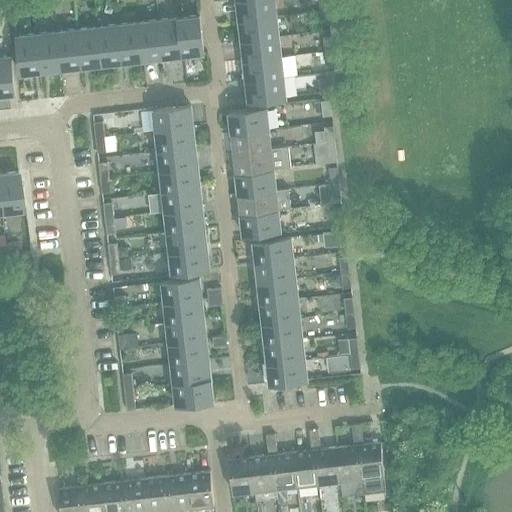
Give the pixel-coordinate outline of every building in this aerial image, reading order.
[(236,0),(239,20),(277,15),(274,0),(236,0)] [(327,0),(318,0),(319,10),(328,9),(327,0)] [(20,12),(34,10),(33,2),(19,3),(20,12)] [(319,10),(321,25),(330,24),(328,9),(319,10)] [(232,11),(218,13),(219,22),(233,20),(232,11)] [(199,14),(178,17),(182,54),(203,52),(199,14)] [(241,40),(279,35),(277,15),(239,20),(241,40)] [(168,56),(182,54),(178,17),(158,19),(162,60),(169,59),(168,56)] [(156,60),(162,60),(158,19),(138,21),(142,59),(156,57),(156,60)] [(233,20),(219,22),(219,30),(234,29),(233,20)] [(128,60),(142,59),(138,21),(118,23),(122,64),(128,63),(128,60)] [(116,65),(122,64),(118,23),(97,26),(102,63),(115,62),(116,65)] [(88,65),(102,63),(97,26),(77,28),(82,69),(88,68),(88,65)] [(75,69),(82,69),(77,28),(57,30),(61,68),(75,66),(75,69)] [(47,69),(61,68),(57,30),(37,33),(41,73),(47,72),(47,69)] [(35,74),(41,73),(37,33),(16,35),(20,72),(34,71),(35,74)] [(241,40),(244,60),(281,55),(279,35),(241,40)] [(322,37),(324,51),(333,50),(331,36),(322,37)] [(324,51),(326,66),(335,64),(333,50),(324,51)] [(237,52),(222,53),(223,62),(238,60),(237,52)] [(11,55),(0,55),(0,94),(7,94),(7,97),(15,96),(11,55)] [(246,80),(283,75),(281,55),(244,60),(246,80)] [(238,60),(223,62),(224,71),(239,69),(238,60)] [(286,97),(283,75),(246,80),(248,101),(286,97)] [(159,77),(144,78),(145,87),(160,86),(159,77)] [(320,93),(329,92),(327,77),(318,78),(320,93)] [(64,87),(49,89),(50,98),(65,96),(64,87)] [(323,115),(331,114),(330,100),(321,101),(323,115)] [(155,130),(193,126),(190,105),(153,109),(155,130)] [(228,132),(269,128),(266,107),(229,112),(230,125),(227,125),(228,132)] [(103,122),(94,123),(95,137),(96,137),(105,136),(103,122)] [(158,150),(195,146),(193,126),(155,130),(158,150)] [(333,126),(324,127),(326,142),(335,141),(333,126)] [(234,152),(271,148),(269,128),(228,132),(229,140),(232,140),(234,152)] [(96,137),(95,137),(97,151),(106,150),(105,136),(96,137)] [(335,141),(326,142),(327,156),(336,155),(335,141)] [(158,150),(160,171),(197,166),(195,146),(158,150)] [(235,165),(232,166),(233,173),(273,168),(289,167),(287,146),(271,148),(234,152),(235,165)] [(107,162),(98,163),(100,177),(109,176),(107,162)] [(162,191),(200,186),(197,166),(160,171),(162,191)] [(338,167),(329,168),(330,182),(339,181),(338,167)] [(238,193),(276,189),(273,168),(233,173),(233,180),(237,180),(238,193)] [(17,171),(0,172),(0,205),(1,211),(22,208),(17,171)] [(109,176),(100,177),(102,192),(111,191),(109,176)] [(339,181),(330,182),(332,197),(341,196),(339,181)] [(162,191),(165,211),(202,206),(200,186),(162,191)] [(236,206),(237,213),(278,209),(291,207),(288,187),(276,189),(238,193),(240,206),(236,206)] [(112,202),(103,203),(105,218),(114,217),(112,202)] [(167,231),(204,227),(202,206),(165,211),(167,231)] [(335,223),(344,222),(342,208),(333,209),(335,223)] [(280,230),(278,209),(237,213),(238,220),(241,220),(243,234),(280,230)] [(114,217),(105,218),(106,232),(115,231),(114,217)] [(204,227),(167,231),(169,251),(207,247),(204,227)] [(338,246),(347,245),(345,230),(336,231),(338,246)] [(252,254),(253,262),(293,257),(291,236),(253,240),(255,254),(252,254)] [(5,245),(5,249),(6,254),(20,252),(20,249),(19,243),(5,245)] [(117,243),(108,244),(109,258),(119,257),(118,249),(117,247),(117,243)] [(127,246),(117,247),(118,249),(119,257),(129,256),(127,246)] [(207,247),(169,251),(172,272),(209,268),(207,247)] [(119,257),(109,258),(111,272),(120,271),(120,270),(119,259),(119,257)] [(130,257),(119,259),(120,270),(131,269),(130,257)] [(257,268),(258,281),(296,277),(293,257),(253,262),(253,269),(257,268)] [(348,257),(339,258),(341,272),(350,271),(348,257)] [(350,271),(341,272),(342,285),(342,286),(351,285),(350,271)] [(341,272),(327,274),(328,282),(333,286),(342,285),(341,272)] [(164,302),(202,298),(199,277),(162,281),(164,302)] [(256,295),(257,302),(298,297),(296,277),(258,281),(260,295),(256,295)] [(221,287),(206,289),(207,297),(222,296),(221,287)] [(222,296),(207,297),(208,306),(223,304),(222,296)] [(261,309),(263,322),(300,317),(298,297),(257,302),(258,309),(261,309)] [(353,297),(344,298),(345,312),(354,311),(353,297)] [(164,302),(167,322),(204,318),(202,298),(164,302)] [(354,311),(345,312),(347,327),(356,326),(354,311)] [(261,335),(262,342),(303,337),(300,317),(263,322),(264,335),(261,335)] [(169,342),(206,338),(204,318),(167,322),(169,342)] [(129,347),(127,333),(118,334),(119,348),(129,347)] [(226,336),(212,338),(213,347),(227,345),(226,336)] [(266,349),(267,362),(305,357),(303,337),(262,342),(263,350),(266,349)] [(358,337),(349,338),(350,352),(359,351),(358,337)] [(169,342),(171,362),(209,358),(206,338),(169,342)] [(359,351),(350,352),(351,356),(352,367),(361,367),(359,351)] [(351,356),(341,357),(342,368),(352,367),(351,356)] [(307,379),(305,357),(267,362),(270,383),(307,379)] [(173,383),(211,378),(209,358),(171,362),(173,383)] [(132,373),(123,374),(124,388),(133,387),(132,373)] [(213,400),(211,378),(173,383),(176,404),(213,400)] [(133,387),(124,388),(127,409),(136,408),(133,387)] [(361,423),(352,424),(353,434),(362,433),(361,423)] [(318,428),(309,429),(310,439),(319,438),(318,428)] [(275,433),(266,434),(267,444),(276,443),(275,433)] [(363,443),(362,433),(353,434),(354,444),(354,445),(359,444),(362,477),(363,489),(386,487),(381,441),(363,443)] [(319,482),(341,479),(337,446),(320,448),(319,438),(310,439),(311,449),(316,449),(319,482)] [(285,486),(298,484),(294,451),(278,453),(276,443),(267,444),(268,454),(273,454),(276,487),(278,501),(286,501),(285,486)] [(363,489),(362,477),(359,444),(354,445),(354,444),(337,446),(341,479),(342,494),(364,492),(363,489)] [(298,484),(319,482),(316,449),(311,449),(294,451),(298,484)] [(255,489),(276,487),(273,454),(268,454),(251,456),(255,489)] [(233,492),(255,489),(251,456),(229,458),(233,492)] [(210,470),(188,473),(192,506),(214,503),(210,470)] [(178,511),(178,508),(192,506),(188,473),(167,475),(171,508),(171,511),(178,511)] [(149,511),(171,508),(167,475),(145,477),(149,511)] [(149,511),(145,477),(124,480),(127,511),(149,511)] [(105,511),(127,511),(124,480),(102,482),(105,511)] [(83,511),(105,511),(102,482),(81,485),(83,511)] [(61,511),(83,511),(81,485),(59,487),(61,511)]
